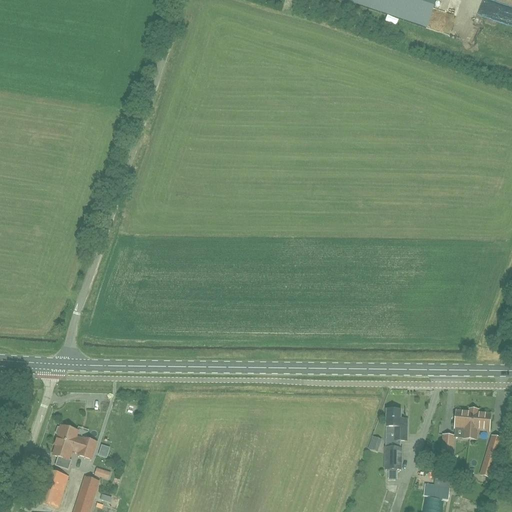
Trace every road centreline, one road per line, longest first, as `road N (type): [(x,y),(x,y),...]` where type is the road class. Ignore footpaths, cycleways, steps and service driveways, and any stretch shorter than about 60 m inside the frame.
road 1 (secondary): [(511,372),(68,366)]
road 2 (unclassified): [(68,366),(75,314),(181,0)]
road 3 (unclassified): [(10,511),(54,365)]
